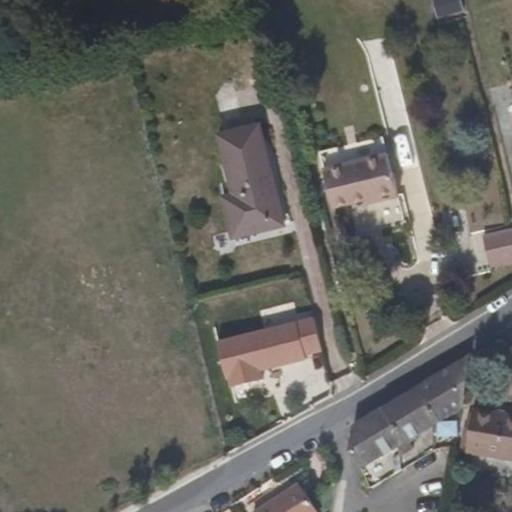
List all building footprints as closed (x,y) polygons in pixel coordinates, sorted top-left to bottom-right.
[(462,0),(434,0),(438,17),(465,11),(462,0)] [(395,199),(381,139),(317,155),(330,209),(363,202),(364,205),(395,199)] [(287,235),(271,156),(224,166),(230,204),(221,205),(230,246),(287,235)] [(316,317),(219,337),(228,380),(325,360),(316,317)] [(463,424),(473,366),(417,400),(440,437),(463,424)] [(440,437),(417,400),(386,419),(408,455),(440,437)] [(386,419),(356,436),(353,460),(367,478),(408,455),(386,419)] [(469,462),(511,470),(511,427),(477,421),(469,462)] [(272,511),(314,511),(302,491),(272,511)]
